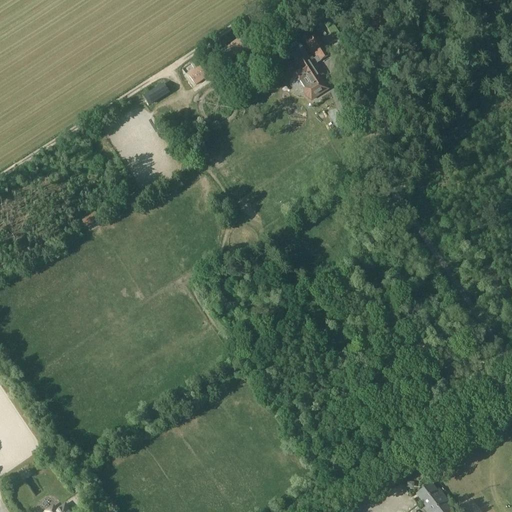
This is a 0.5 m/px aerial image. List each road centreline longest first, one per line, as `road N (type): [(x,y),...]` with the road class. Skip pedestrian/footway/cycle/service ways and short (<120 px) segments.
road 1 (track): [(0,170),(262,0)]
road 2 (unknown): [(356,141),(494,349)]
road 3 (unclassified): [(345,511),(511,390)]
road 4 (track): [(491,349),(430,406),(430,450)]
road 5 (unknown): [(441,85),(511,186)]
